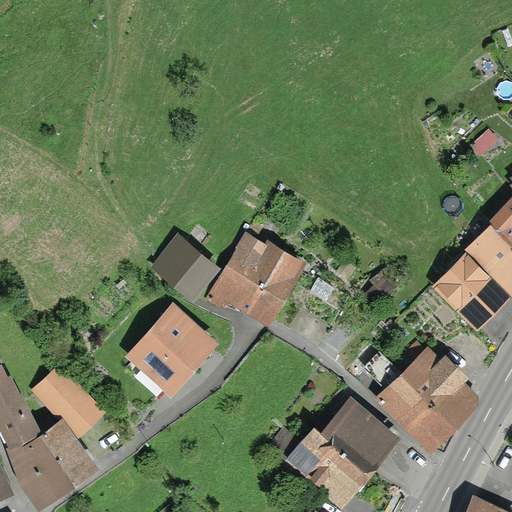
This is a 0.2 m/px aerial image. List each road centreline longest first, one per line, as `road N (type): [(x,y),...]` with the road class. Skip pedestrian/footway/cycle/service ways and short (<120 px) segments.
road 1 (residential): [(33,511),(212,382),(253,324)]
road 2 (residential): [(253,324),(333,365),(454,482)]
